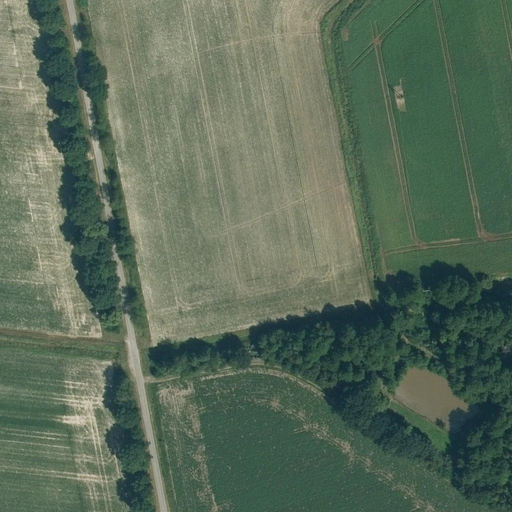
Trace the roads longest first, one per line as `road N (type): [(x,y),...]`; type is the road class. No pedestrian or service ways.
road 1 (unclassified): [(67,0),(161,511)]
road 2 (track): [(138,382),(271,365),(355,405)]
